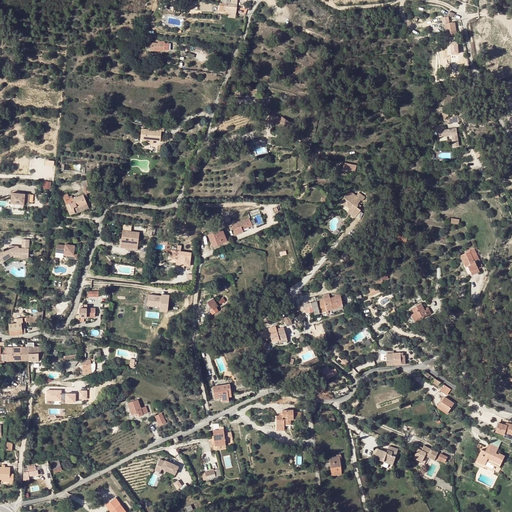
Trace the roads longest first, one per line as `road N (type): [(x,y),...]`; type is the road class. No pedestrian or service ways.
road 1 (residential): [(0,338),(27,337),(72,317),(111,204),(174,205),(258,0)]
road 2 (residential): [(208,419),(273,390),(335,402),(373,369),(418,366),(511,408)]
road 3 (residential): [(0,506),(54,496),(208,419)]
road 4 (unknown): [(19,503),(34,392),(99,374),(107,350)]
road 5 (unknown): [(359,381),(312,337),(299,301),(305,282),(354,228)]
road 6 (residential): [(208,419),(194,329),(206,246)]
road 7 (residential): [(427,0),(461,17),(477,86),(511,139)]
